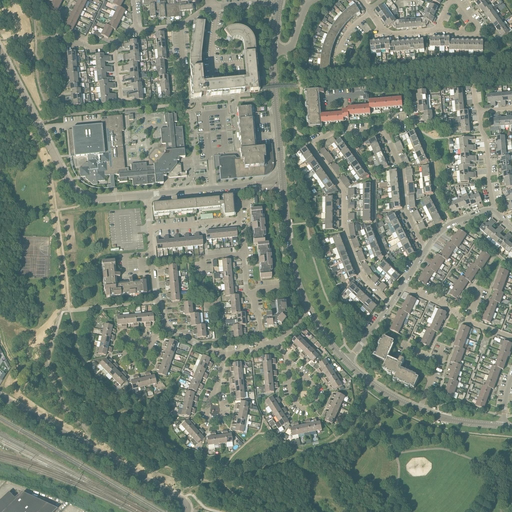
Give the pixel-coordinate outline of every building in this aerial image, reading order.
[(114,0),(112,5),(113,5),(120,8),(122,3),(115,0),(114,0)] [(487,0),(479,0),(476,3),(477,5),(476,6),(477,8),(488,0),(487,0)] [(488,0),(477,8),(479,11),(480,10),(482,12),(483,11),(489,7),(488,7),(487,4),(490,2),(488,0)] [(179,2),(179,4),(180,12),(193,11),(192,5),(183,6),(183,4),(186,4),(186,2),(186,1),(179,2)] [(52,2),(50,8),(57,11),(60,6),(52,2)] [(75,7),(82,11),(84,6),(77,2),(75,7)] [(485,16),(496,8),(499,6),(498,4),(497,5),(495,2),(488,7),(489,7),(483,11),(485,13),(483,14),(485,16)] [(157,4),(154,4),(155,7),(157,7),(157,11),(159,10),(160,19),(165,18),(164,5),(160,5),(160,4),(157,4)] [(355,4),(353,6),(351,7),(356,15),(360,12),(355,4)] [(428,9),(436,13),(438,7),(430,4),(428,9)] [(120,8),(113,5),(112,7),(115,8),(113,11),(115,12),(123,16),(125,11),(120,8)] [(378,15),(385,10),(382,5),(375,10),(378,15)] [(72,12),(80,16),(82,11),(75,7),(72,12)] [(353,18),(356,15),(351,7),(347,11),(353,18)] [(490,20),(496,15),(494,12),(497,10),(496,8),(485,16),(487,19),(488,18),(490,20)] [(433,17),(436,13),(428,9),(426,14),(433,17)] [(378,15),(381,19),(388,14),(385,10),(378,15)] [(349,21),(353,18),(347,11),(343,14),(349,21)] [(70,17),(77,20),(80,16),(72,12),(70,17)] [(123,16),(115,12),(113,17),(120,21),(123,16)] [(349,21),(343,14),(339,18),(346,24),(349,21)] [(391,19),(388,14),(381,19),(385,24),(386,23),(391,19)] [(426,14),(424,19),(423,19),(430,22),(432,23),(433,21),(434,22),(435,20),(434,19),(435,18),(433,17),(426,14)] [(491,25),(502,17),(501,15),(498,17),(496,15),(490,20),(491,22),(490,23),(491,25)] [(67,22),(75,25),(77,20),(70,17),(67,22)] [(111,22),(118,25),(120,21),(113,17),(111,22)] [(391,25),(397,21),(394,17),(391,19),(386,23),(387,23),(385,24),(387,26),(388,25),(389,27),(391,25)] [(496,28),(503,24),(501,21),(504,19),(502,17),(491,25),(493,27),(494,26),(496,28)] [(336,22),(343,28),(346,24),(339,18),(336,22)] [(201,78),(200,75),(200,74),(199,73),(200,73),(200,65),(199,65),(199,63),(200,63),(199,60),(200,56),(199,56),(199,55),(200,55),(201,47),(200,46),(200,45),(201,45),(202,38),(201,37),(201,36),(202,36),(203,28),(202,28),(202,26),(203,26),(203,22),(194,21),(190,50),(190,53),(190,60),(190,66),(191,79),(190,79),(191,98),(201,97),(201,96),(210,95),(210,96),(237,94),(237,93),(249,91),(249,89),(259,88),(256,58),(254,58),(254,55),(254,50),(255,50),(255,44),(254,42),(254,40),(253,39),(252,37),(251,35),(250,34),(249,33),(247,31),(246,30),(244,29),(242,29),(240,28),(238,28),(236,28),(234,28),(232,28),(231,29),(229,29),(227,30),(225,31),(224,33),(229,39),(230,38),(231,37),(232,37),(233,37),(234,36),(235,36),(236,36),(237,36),(238,36),(239,37),(240,37),(241,37),(242,38),(243,39),(244,39),(245,40),(245,41),(246,42),(246,43),(246,44),(247,45),(245,45),(246,59),(247,59),(247,61),(247,68),(248,68),(248,70),(247,70),(249,83),(243,84),(243,82),(239,82),(239,84),(236,84),(235,85),(234,85),(234,84),(206,87),(205,82),(200,82),(199,79),(201,78)] [(65,27),(72,30),(75,25),(67,22),(65,27)] [(108,27),(113,29),(115,31),(118,25),(111,22),(108,26),(108,27)] [(343,28),(336,22),(333,26),(341,31),(343,28)] [(498,34),(509,26),(507,24),(504,26),(503,24),(496,28),(497,30),(496,31),(498,34)] [(108,27),(108,26),(106,25),(103,30),(110,34),(113,29),(108,27)] [(341,31),(333,26),(330,30),(338,35),(341,31)] [(509,26),(498,34),(499,36),(501,35),(502,37),(509,32),(507,30),(510,28),(509,26)] [(103,37),(108,39),(110,34),(103,30),(101,34),(95,31),(93,35),(102,39),(103,37)] [(328,35),(336,39),(338,35),(330,30),(328,35)] [(334,43),(336,39),(328,35),(326,40),(334,43)] [(324,90),(316,91),(306,92),(310,128),(321,127),(321,124),(344,122),(344,119),(346,119),(349,119),(349,116),(370,114),(370,110),(402,107),(402,98),(369,101),(369,106),(348,108),(348,110),(346,110),(342,111),(342,113),(320,115),(318,94),(324,93),(324,90)] [(239,127),(239,133),(240,139),(240,145),(241,150),(239,150),(239,152),(240,153),(241,158),(219,160),(220,180),(234,179),(264,176),(266,176),(269,174),(271,172),(272,170),(273,167),(273,164),(272,145),(256,146),(256,149),(254,149),(254,144),(253,138),(252,132),(252,126),(251,120),(251,114),(250,107),(237,109),(238,115),(238,121),(239,127)] [(101,125),(104,154),(108,153),(109,162),(106,162),(107,172),(104,172),(105,176),(112,175),(117,175),(119,175),(119,178),(117,178),(118,181),(119,181),(119,183),(127,182),(127,180),(127,178),(129,178),(129,180),(132,180),(133,186),(163,184),(163,177),(169,176),(169,178),(187,176),(186,173),(181,173),(181,164),(179,164),(178,158),(185,157),(182,127),(176,128),(175,124),(173,125),(173,123),(175,122),(177,122),(176,114),(174,115),(174,113),(171,113),(172,115),(169,115),(169,114),(166,114),(166,115),(164,115),(165,123),(167,123),(167,128),(160,129),(162,144),(165,144),(166,151),(165,151),(165,154),(156,164),(153,165),(154,166),(146,167),(146,163),(131,164),(131,169),(128,169),(128,168),(125,168),(123,148),(122,148),(122,146),(123,146),(121,132),(124,131),(122,116),(107,117),(107,119),(101,120),(101,125)] [(104,154),(101,125),(72,128),(72,130),(68,130),(70,155),(74,154),(75,156),(87,155),(104,154)] [(415,130),(405,135),(407,140),(409,139),(418,135),(415,130)] [(418,135),(409,139),(412,144),(420,140),(418,135)] [(371,146),(383,140),(382,138),(379,139),(378,137),(368,141),(371,146)] [(337,148),(345,143),(341,138),(336,142),(334,143),(337,148)] [(373,151),(382,147),(381,145),(385,143),(383,140),(371,146),(373,151)] [(422,144),(420,140),(412,144),(414,149),(422,145),(422,144)] [(337,148),(341,152),(348,147),(345,143),(337,148)] [(423,146),(422,145),(414,149),(416,154),(424,150),(422,146),(423,146)] [(300,152),(303,156),(310,151),(307,146),(300,152)] [(350,151),(348,147),(341,152),(344,157),(351,151),(351,150),(350,151)] [(375,156),(388,150),(386,147),(383,149),(382,147),(373,151),(375,156)] [(374,162),(387,157),(386,154),(389,153),(388,150),(375,156),(372,157),(374,162)] [(418,159),(426,155),(424,150),(416,154),(418,159)] [(310,151),(303,156),(306,161),(313,156),(310,151)] [(344,157),(347,161),(354,156),(352,152),(351,151),(344,157)] [(108,153),(104,154),(87,155),(88,161),(87,161),(88,161),(88,163),(87,163),(84,166),(84,167),(79,168),(80,177),(85,177),(85,179),(93,185),(97,185),(97,182),(105,181),(105,176),(104,172),(107,172),(106,162),(109,162),(108,153)] [(420,164),(428,160),(426,155),(418,159),(420,164)] [(313,156),(306,161),(309,165),(317,160),(313,156)] [(347,161),(350,166),(358,160),(357,159),(357,160),(354,156),(347,161)] [(387,159),(387,157),(374,162),(376,167),(379,166),(392,160),(391,157),(387,159)] [(317,160),(309,165),(312,170),(320,164),(317,160)] [(358,160),(350,166),(353,170),(360,165),(358,161),(358,160)] [(392,160),(379,166),(381,171),(391,167),(390,164),(393,163),(392,160)] [(320,164),(312,170),(316,174),(323,169),(323,168),(322,168),(320,164)] [(360,165),(353,170),(356,174),(364,169),(360,165)] [(323,169),(316,174),(319,178),(326,173),(324,170),(324,169),(323,169)] [(364,169),(356,174),(360,179),(367,174),(364,169)] [(326,173),(319,178),(322,183),(329,178),(326,173)] [(329,178),(322,183),(319,185),(322,189),(332,182),(329,178)] [(332,182),(322,189),(326,195),(328,192),(330,194),(331,193),(335,192),(339,191),(332,182)] [(469,198),(468,196),(467,193),(462,196),(463,198),(466,208),(469,207),(469,205),(471,204),(469,198)] [(479,194),(478,194),(473,196),(477,205),(480,204),(479,203),(482,202),(479,194)] [(153,205),(153,207),(154,215),(158,215),(158,216),(169,215),(169,213),(181,212),(181,214),(192,213),(192,211),(219,209),(219,207),(223,207),(224,217),(234,216),(233,212),(235,212),(234,200),(232,200),(232,196),(222,197),(223,201),(219,202),(219,199),(210,200),(210,198),(199,199),(199,201),(177,203),(176,199),(171,199),(172,203),(153,205)] [(471,204),(471,206),(474,205),(474,206),(477,205),(473,196),(469,198),(471,204)] [(426,206),(434,202),(431,197),(423,201),(426,206)] [(463,198),(458,200),(461,208),(463,207),(464,209),(466,208),(463,198)] [(461,208),(458,200),(453,202),(456,212),(459,211),(459,209),(461,208)] [(434,202),(426,206),(428,211),(436,207),(434,202)] [(448,205),(451,212),(453,211),(454,213),(456,212),(453,202),(448,205)] [(430,216),(439,212),(436,207),(428,211),(430,216)] [(253,228),(254,237),(262,236),(262,237),(264,237),(263,232),(265,232),(265,229),(263,229),(263,226),(264,226),(264,220),(262,220),(262,216),(261,216),(260,212),(262,212),(261,209),(250,210),(251,217),(252,217),(253,224),(249,224),(250,229),(253,228)] [(433,221),(441,217),(439,212),(430,216),(433,221)] [(397,213),(388,218),(391,223),(403,217),(402,214),(398,216),(397,213)] [(404,219),(403,217),(391,223),(393,228),(402,223),(401,221),(404,219)] [(441,217),(433,221),(435,226),(443,222),(441,217)] [(485,222),(480,229),(484,233),(491,224),(489,223),(487,224),(485,222)] [(402,223),(393,228),(395,233),(408,226),(406,224),(403,225),(402,223)] [(491,224),(484,233),(488,236),(493,229),(491,228),(493,226),(491,224)] [(372,226),(364,230),(366,235),(374,232),(374,231),(372,226)] [(406,231),(409,229),(408,226),(395,233),(398,237),(407,233),(406,231)] [(497,229),(495,231),(493,229),(488,236),(492,240),(499,231),(497,229)] [(456,235),(464,239),(467,235),(459,230),(456,235)] [(500,235),(501,233),(499,231),(492,240),(496,243),(502,236),(500,235)] [(374,232),(366,235),(368,240),(376,237),(375,233),(374,232)] [(411,233),(408,235),(407,233),(398,237),(400,242),(413,236),(411,233)] [(341,235),(333,238),(335,243),(343,240),(341,235)] [(452,238),(461,244),(464,239),(456,235),(454,237),(453,237),(452,238)] [(263,240),(262,237),(262,236),(254,237),(253,237),(253,245),(257,244),(265,243),(264,240),(263,240)] [(411,240),(414,239),(413,236),(400,242),(403,247),(412,243),(411,240)] [(502,236),(496,243),(501,246),(507,238),(505,236),(504,238),(502,236)] [(376,237),(368,240),(370,245),(378,242),(376,237)] [(458,249),(461,244),(452,238),(451,240),(452,241),(450,243),(450,244),(456,247),(458,249)] [(507,238),(501,246),(505,250),(510,243),(508,242),(510,240),(507,238)] [(345,245),(343,240),(335,243),(337,248),(345,245)] [(378,242),(370,245),(371,250),(380,247),(378,242)] [(453,252),(456,247),(450,244),(450,243),(448,242),(445,247),(453,252)] [(268,243),(265,243),(257,244),(258,252),(259,251),(267,250),(267,246),(268,246),(268,243)] [(416,243),(413,245),(412,243),(403,247),(399,249),(402,254),(405,252),(417,246),(416,243)] [(347,249),(345,245),(337,248),(338,253),(347,250),(347,249)] [(419,249),(417,246),(405,252),(408,257),(417,252),(416,250),(419,249)] [(382,251),(381,251),(380,247),(371,250),(373,255),(382,252),(382,251)] [(442,252),(450,256),(453,252),(445,247),(442,252)] [(269,250),(267,250),(259,251),(260,260),(256,260),(257,265),(260,265),(261,271),(260,271),(260,279),(271,278),(271,275),(270,275),(269,271),(271,271),(270,267),(272,267),(271,260),(270,260),(270,258),(271,258),(271,254),(269,254),(269,250)] [(347,251),(348,251),(347,250),(338,253),(340,259),(349,255),(347,251)] [(382,253),(383,253),(382,252),(373,255),(375,260),(384,257),(382,253)] [(447,261),(450,256),(442,252),(440,256),(439,256),(445,260),(447,261)] [(480,256),(487,261),(490,256),(483,252),(480,256)] [(351,259),(350,259),(349,255),(340,259),(342,264),(351,260),(351,259)] [(435,259),(442,264),(445,260),(439,256),(440,256),(438,255),(435,259)] [(487,261),(480,256),(477,261),(484,266),(487,261)] [(432,264),(439,269),(442,264),(435,259),(432,264)] [(351,261),(351,260),(342,264),(344,269),(353,265),(351,261)] [(379,267),(383,271),(389,264),(385,260),(379,267)] [(113,297),(117,296),(117,288),(115,288),(114,278),(120,277),(119,274),(114,275),(113,265),(115,265),(114,261),(101,263),(102,266),(103,266),(104,274),(102,274),(103,281),(105,280),(105,288),(104,288),(104,292),(106,292),(106,298),(110,297),(110,296),(113,295),(113,297)] [(477,261),(474,265),(474,266),(479,269),(481,270),(484,266),(477,261)] [(387,274),(393,268),(389,264),(383,271),(387,274)] [(436,273),(439,269),(432,264),(429,268),(434,272),(436,273)] [(476,274),(479,269),(474,266),(474,265),(472,264),(469,269),(476,274)] [(346,274),(355,271),(353,265),(344,269),(346,274)] [(431,276),(434,272),(429,268),(427,267),(424,272),(431,276)] [(391,278),(397,272),(393,268),(387,274),(391,278)] [(476,274),(469,269),(466,273),(474,278),(476,274)] [(499,274),(507,278),(509,272),(501,269),(499,274)] [(357,276),(355,271),(346,274),(348,279),(357,276)] [(397,272),(391,278),(389,280),(393,284),(401,275),(397,272)] [(428,281),(431,276),(424,272),(421,276),(428,281)] [(466,273),(463,278),(468,282),(470,283),(474,278),(466,273)] [(505,283),(507,278),(499,274),(497,279),(505,283)] [(428,281),(421,276),(418,281),(425,286),(428,281)] [(466,286),(468,282),(463,278),(461,276),(458,281),(466,286)] [(116,285),(117,288),(117,296),(121,296),(121,295),(128,294),(129,295),(135,295),(135,293),(143,293),(143,294),(146,294),(146,293),(150,293),(149,277),(143,277),(144,281),(142,281),(142,283),(132,284),(132,278),(129,279),(129,284),(116,285)] [(505,283),(497,279),(495,285),(503,288),(505,283)] [(352,294),(362,284),(359,281),(357,284),(355,282),(348,290),(352,294)] [(466,286),(458,281),(455,286),(463,290),(466,286)] [(356,297),(363,290),(361,288),(364,286),(362,284),(352,294),(356,297)] [(503,288),(495,285),(493,290),(495,291),(501,293),(501,292),(503,288)] [(463,290),(455,286),(452,290),(463,297),(464,295),(461,293),(463,290)] [(357,304),(360,301),(369,291),(367,289),(365,291),(363,290),(356,297),(354,300),(357,304)] [(463,297),(452,290),(449,295),(457,300),(459,297),(462,298),(463,297)] [(364,305),(371,297),(369,296),(372,293),(369,291),(360,301),(364,305)] [(500,304),(502,299),(493,295),(492,300),(498,303),(500,304)] [(366,311),(368,308),(377,298),(375,296),(373,299),(371,297),(364,305),(362,307),(366,311)] [(408,296),(406,301),(414,305),(416,300),(408,296)] [(368,308),(372,312),(379,305),(377,303),(379,300),(377,298),(368,308)] [(496,308),(498,303),(492,300),(489,300),(487,305),(496,308)] [(414,305),(406,301),(404,304),(403,304),(402,306),(412,310),(414,305)] [(285,314),(286,314),(286,311),(287,311),(287,304),(285,305),(285,302),(278,302),(279,314),(285,314)] [(486,310),(494,313),(496,308),(487,305),(486,310)] [(412,310),(402,306),(401,307),(403,308),(401,311),(407,314),(409,315),(412,310)] [(397,315),(405,319),(407,314),(401,311),(399,310),(397,315)] [(436,315),(446,319),(446,317),(445,316),(447,313),(439,310),(436,315)] [(492,318),(494,313),(486,310),(484,315),(492,318)] [(395,320),(403,324),(405,319),(397,315),(395,320)] [(445,321),(446,319),(436,315),(434,320),(442,324),(443,320),(445,321)] [(492,318),(484,315),(482,320),(490,323),(492,318)] [(277,324),(277,323),(280,323),(282,325),(284,322),(278,316),(277,318),(276,318),(277,324)] [(401,329),(403,324),(395,320),(392,325),(401,329)] [(442,324),(434,320),(432,325),(440,328),(442,324)] [(104,324),(103,330),(111,332),(115,333),(116,331),(112,330),(112,326),(104,324)] [(401,329),(392,325),(390,330),(398,334),(401,329)] [(432,325),(430,329),(430,330),(435,333),(435,332),(438,333),(440,328),(432,325)] [(460,331),(468,334),(470,329),(462,326),(460,331)] [(425,334),(433,337),(435,333),(430,330),(430,329),(428,329),(425,334)] [(102,336),(114,339),(115,336),(110,335),(111,332),(103,330),(102,336)] [(466,339),(468,334),(460,331),(458,336),(466,339)] [(431,342),(433,337),(425,334),(423,339),(431,342)] [(293,348),(302,339),(298,335),(292,341),(294,343),(291,346),(293,348)] [(466,339),(458,336),(456,341),(464,344),(466,339)] [(375,357),(385,362),(386,362),(383,370),(396,376),(394,380),(414,389),(419,379),(399,370),(400,369),(401,368),(402,368),(404,362),(404,361),(401,359),(400,359),(400,360),(398,363),(388,358),(394,345),(393,345),(394,342),(384,337),(375,357)] [(306,343),(302,339),(293,348),(295,350),(298,347),(301,349),(306,343)] [(431,342),(423,339),(421,344),(429,347),(431,342)] [(163,344),(175,348),(177,342),(170,340),(168,343),(164,342),(163,344)] [(464,344),(456,341),(454,346),(456,347),(462,350),(463,349),(464,344)] [(511,343),(504,341),(502,347),(510,350),(511,345),(511,343)] [(108,344),(100,342),(99,348),(111,351),(112,348),(108,347),(108,344)] [(306,343),(301,349),(303,352),(300,355),(302,357),(311,348),(306,343)] [(174,354),(175,348),(163,344),(163,347),(167,348),(166,351),(174,354)] [(510,350),(502,347),(500,352),(510,355),(511,353),(509,352),(510,350)] [(311,348),(302,357),(304,358),(307,355),(309,358),(315,352),(311,348)] [(174,354),(166,351),(165,355),(160,353),(160,356),(172,360),(174,354)] [(319,356),(315,352),(309,358),(306,361),(308,363),(311,360),(313,362),(319,356)] [(461,361),(463,355),(455,352),(453,357),(461,361)] [(499,357),(507,360),(508,356),(509,357),(510,355),(500,352),(499,357)] [(200,361),(212,366),(213,364),(209,362),(210,359),(202,355),(200,361)] [(172,360),(160,356),(159,358),(163,359),(162,363),(170,365),(172,360)] [(461,361),(453,357),(451,363),(453,363),(459,366),(459,365),(461,361)] [(497,362),(505,365),(507,360),(499,357),(497,362)] [(99,365),(104,369),(109,364),(110,364),(113,361),(111,359),(108,362),(105,359),(99,365)] [(317,370),(318,372),(329,365),(326,360),(319,365),(321,368),(317,370)] [(198,367),(205,370),(207,367),(211,368),(212,366),(200,361),(198,367)] [(503,370),(505,365),(497,362),(495,367),(501,369),(503,370)] [(112,366),(110,364),(109,364),(104,369),(108,374),(117,365),(115,363),(112,366)] [(156,367),(168,371),(170,365),(162,363),(161,366),(157,365),(156,367)] [(462,366),(459,365),(459,366),(453,363),(452,366),(449,365),(448,367),(460,371),(462,366)] [(117,365),(108,374),(112,378),(118,372),(115,370),(119,366),(117,365)] [(329,365),(318,372),(320,374),(323,372),(325,375),(332,370),(329,365)] [(491,371),(499,374),(501,369),(495,367),(493,366),(491,371)] [(166,377),(168,371),(156,367),(155,369),(159,371),(158,374),(166,377)] [(195,372),(207,377),(208,375),(204,373),(205,370),(198,367),(195,372)] [(460,371),(448,367),(448,369),(451,370),(449,373),(458,376),(460,371)] [(332,370),(325,375),(327,378),(324,380),(325,382),(336,375),(332,370)] [(116,382),(125,373),(123,371),(120,374),(118,372),(112,378),(116,382)] [(489,376),(497,379),(499,374),(491,371),(489,376)] [(147,373),(150,385),(156,384),(154,376),(151,377),(150,372),(147,373)] [(193,378),(201,381),(202,378),(206,379),(207,377),(195,372),(193,378)] [(127,375),(125,373),(116,382),(121,386),(126,381),(124,378),(127,375)] [(458,376),(449,373),(448,377),(445,375),(445,378),(450,379),(450,380),(456,382),(456,381),(458,376)] [(136,376),(139,388),(145,387),(142,379),(139,380),(138,375),(136,376)] [(336,375),(325,382),(326,384),(330,382),(332,385),(339,380),(336,375)] [(133,390),(139,388),(136,376),(133,377),(134,381),(131,382),(133,390)] [(487,381),(495,384),(497,379),(489,376),(487,381)] [(199,384),(201,381),(193,378),(191,383),(202,388),(203,386),(199,384)] [(342,386),(339,380),(332,385),(328,387),(330,389),(333,387),(335,390),(342,386)] [(458,382),(456,381),(456,382),(450,380),(448,385),(456,388),(458,382)] [(493,390),(495,384),(487,381),(485,386),(485,387),(491,389),(493,390)] [(202,388),(191,383),(188,389),(196,392),(197,389),(201,391),(202,388)] [(456,388),(448,385),(446,390),(454,393),(456,388)] [(481,391),(489,394),(491,389),(485,387),(485,386),(483,385),(481,391)] [(454,393),(446,390),(444,395),(453,398),(454,393)] [(186,391),(185,398),(197,400),(198,398),(193,397),(194,393),(186,391)] [(479,396),(487,399),(489,394),(481,391),(479,396)] [(331,397),(335,399),(342,402),(345,396),(337,393),(336,396),(332,395),(331,397)] [(477,401),(486,404),(487,399),(479,396),(477,401)] [(265,401),(269,407),(279,400),(278,398),(274,400),(272,397),(265,401)] [(340,408),(342,402),(335,399),(333,402),(329,400),(328,402),(340,408)] [(279,400),(269,407),(272,412),(279,407),(277,404),(281,402),(279,400)] [(484,409),(486,404),(477,401),(475,406),(484,409)] [(340,408),(328,402),(327,405),(331,407),(330,410),(337,413),(340,408)] [(191,408),(192,405),(184,403),(182,409),(195,412),(195,409),(191,408)] [(248,409),(235,407),(235,409),(239,410),(238,414),(246,415),(248,409)] [(275,417),(286,410),(285,408),(281,410),(279,407),(272,412),(275,417)] [(287,412),(286,410),(275,417),(279,422),(285,417),(284,414),(287,412)] [(324,413),(335,419),(337,413),(330,410),(329,413),(325,411),(324,413)] [(332,424),(335,419),(324,413),(322,416),(326,417),(325,421),(332,424)] [(289,415),(285,417),(279,422),(275,424),(279,429),(289,423),(287,419),(291,417),(289,415)] [(313,419),(314,423),(316,431),(322,430),(320,422),(317,423),(316,418),(313,419)] [(236,425),(244,427),(245,421),(233,419),(232,421),(237,422),(236,425)] [(181,426),(185,430),(194,422),(193,420),(190,423),(187,420),(181,426)] [(310,420),(307,420),(310,433),(316,431),(314,423),(311,424),(310,420)] [(194,422),(185,430),(189,435),(195,429),(193,427),(196,424),(194,422)] [(296,423),(298,435),(304,434),(302,426),(299,426),(298,422),(296,423)] [(244,427),(236,425),(232,424),(231,427),(236,428),(235,431),(243,433),(244,427)] [(198,432),(195,429),(189,435),(193,439),(202,431),(201,429),(198,432)] [(202,431),(193,439),(197,444),(203,438),(201,436),(204,433),(202,431)] [(0,511),(53,511),(57,509),(23,493),(15,500),(8,492),(0,500),(0,511)]
